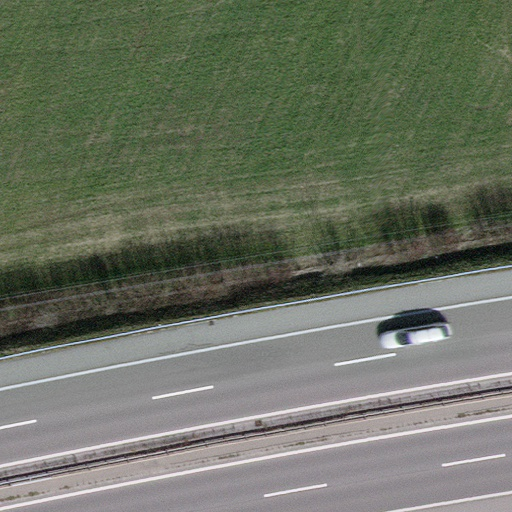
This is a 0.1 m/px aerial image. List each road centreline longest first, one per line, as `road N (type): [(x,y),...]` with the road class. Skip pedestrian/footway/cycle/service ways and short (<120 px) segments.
road 1 (motorway): [(511,335),(0,426)]
road 2 (motorway): [(199,511),(511,457)]
